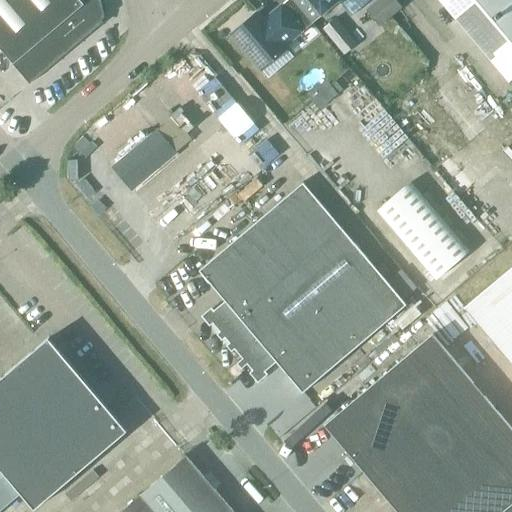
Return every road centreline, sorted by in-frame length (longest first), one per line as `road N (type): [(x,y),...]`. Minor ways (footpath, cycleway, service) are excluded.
road 1 (unclassified): [(304,511),(18,163)]
road 2 (unclassified): [(18,163),(170,26)]
